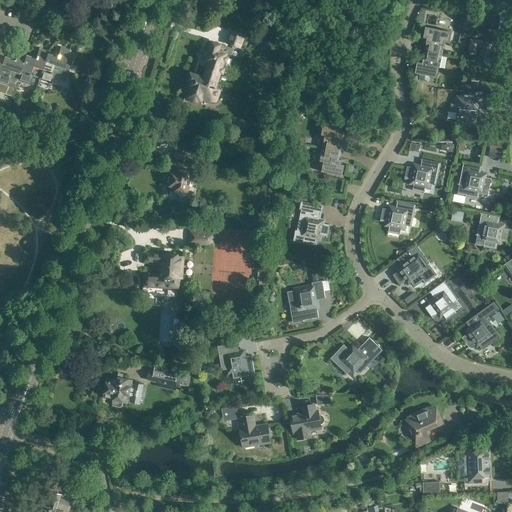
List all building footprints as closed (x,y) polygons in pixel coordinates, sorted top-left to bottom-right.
[(425,50),(443,54),(445,42),(450,43),(452,32),(426,26),(424,37),(428,37),(425,50)] [(227,43),(239,47),(243,34),(231,30),(227,43)] [(481,56),(485,56),(484,61),(486,64),(488,66),(492,66),(494,65),(496,62),(497,55),(498,55),(502,54),(503,49),(499,47),(496,47),(497,42),(469,39),(468,55),(476,56),(477,48),(485,48),(485,49),(482,49),(481,56)] [(204,78),(217,82),(227,53),(231,54),(233,50),(221,46),(221,44),(212,41),(209,51),(205,50),(203,56),(201,55),(200,59),(202,60),(201,63),(208,66),(204,77),(204,78)] [(47,54),(41,70),(38,79),(51,84),(54,74),(53,74),(53,73),(51,72),(54,65),(64,69),(70,51),(60,47),(56,58),(47,54)] [(35,59),(25,56),(20,71),(17,81),(29,86),(32,76),(31,76),(32,75),(29,74),(32,66),(41,70),(47,54),(48,52),(39,49),(35,59)] [(4,57),(0,69),(0,84),(8,87),(11,78),(10,77),(10,76),(8,76),(11,68),(20,71),(25,56),(26,53),(17,50),(13,61),(4,57)] [(443,54),(425,50),(423,63),(417,62),(415,73),(421,74),(420,79),(421,80),(428,82),(430,81),(431,76),(436,77),(438,66),(440,67),(443,54)] [(204,78),(204,77),(190,72),(187,80),(192,82),(188,97),(201,101),(202,98),(210,101),(216,101),(220,90),(215,88),(217,82),(204,78)] [(477,82),(462,80),(461,87),(477,89),(477,82)] [(277,99),(283,101),(287,88),(281,86),(277,99)] [(464,95),(464,97),(456,97),(456,105),(451,105),(451,112),(458,112),(457,123),(476,125),(477,112),(489,113),(490,100),(473,98),(473,96),(464,95)] [(324,148),(344,152),(346,138),(343,138),(345,128),(324,125),(322,136),(326,136),(324,148)] [(178,128),(178,139),(189,139),(189,128),(178,128)] [(442,144),(440,150),(452,153),(453,146),(442,144)] [(174,145),(175,159),(188,159),(187,145),(174,145)] [(491,145),(489,155),(498,157),(500,147),(491,145)] [(344,152),(324,148),(321,161),(325,162),(323,172),(344,176),(346,165),(342,164),(344,152)] [(250,158),(245,167),(253,172),(258,162),(250,158)] [(434,185),(436,185),(440,163),(421,159),(420,165),(416,164),(415,168),(407,166),(404,179),(411,180),(410,183),(413,184),(412,189),(432,193),(434,185)] [(466,195),(477,197),(478,193),(482,193),(483,190),(488,191),(491,178),(483,177),(483,174),(480,173),(481,166),(462,162),(457,184),(459,185),(457,193),(466,194),(466,195)] [(196,172),(178,169),(178,170),(172,169),(170,186),(170,187),(170,191),(187,193),(190,178),(195,179),(196,172)] [(410,226),(412,227),(416,204),(396,201),(395,207),(391,206),(391,210),(383,208),(380,221),(386,222),(385,226),(389,226),(389,231),(409,234),(410,226)] [(321,236),(327,237),(330,225),(322,224),(323,220),(320,219),(321,213),(300,209),(296,231),(298,231),(296,239),(304,241),(304,242),(316,244),(317,239),(321,240),(321,236)] [(496,243),(500,244),(501,241),(507,242),(509,229),(501,228),(502,224),(499,224),(500,217),(480,213),(476,235),(477,235),(476,244),(483,245),(483,246),(495,248),(496,243)] [(215,232),(191,231),(190,245),(213,247),(215,232)] [(400,271),(393,275),(401,286),(406,282),(408,285),(411,282),(414,286),(430,274),(425,267),(426,266),(413,248),(397,260),(401,266),(398,268),(400,271)] [(143,261),(159,262),(158,272),(157,273),(156,288),(166,289),(167,279),(173,279),(175,278),(182,278),(183,257),(177,257),(177,255),(144,253),(143,261)] [(511,259),(503,265),(511,277),(511,259)] [(321,269),(312,269),(313,280),(321,279),(321,269)] [(291,314),(292,313),(294,323),(303,321),(303,322),(304,322),(303,321),(319,318),(316,301),(326,299),(322,281),(312,283),(313,287),(287,292),(291,314)] [(443,316),(446,320),(462,308),(457,301),(458,299),(445,281),(429,293),(433,298),(430,300),(432,304),(426,308),(433,319),(438,315),(440,318),(443,316)] [(480,346),(483,350),(499,338),(494,330),(495,329),(487,318),(498,310),(494,303),(466,323),(469,328),(467,330),(469,333),(462,338),(470,348),(475,345),(477,348),(480,346)] [(499,321),(505,318),(501,310),(494,313),(499,321)] [(361,374),(383,351),(369,338),(358,350),(353,346),(349,350),(344,345),(331,359),(347,375),(348,373),(354,379),(360,373),(361,374)] [(254,375),(255,375),(251,356),(244,357),(243,351),(237,352),(236,344),(237,344),(237,343),(217,346),(217,347),(218,347),(222,370),(221,370),(221,371),(223,370),(225,378),(233,377),(233,379),(234,379),(234,378),(254,374),(254,375)] [(175,384),(180,385),(183,371),(155,365),(152,380),(160,381),(159,386),(174,389),(175,384)] [(103,397),(113,399),(112,403),(113,406),(121,407),(123,405),(124,401),(127,402),(127,400),(130,401),(130,402),(140,404),(144,385),(134,382),(134,384),(131,383),(131,381),(113,377),(113,380),(107,379),(103,397)] [(316,396),(318,406),(331,403),(330,396),(316,396)] [(293,434),(297,433),(298,440),(310,438),(309,431),(321,429),(321,425),(323,424),(324,422),(325,420),(323,417),(321,416),(319,416),(318,412),(315,412),(314,405),(302,407),(303,415),(290,417),(293,434)] [(222,409),(224,421),(238,419),(236,407),(222,409)] [(430,442),(425,430),(442,423),(435,407),(428,410),(426,408),(412,414),(414,416),(405,420),(417,447),(430,442)] [(240,418),(242,430),(240,430),(243,447),(245,447),(245,448),(254,447),(254,445),(270,442),(267,426),(254,428),(252,416),(240,418)] [(488,466),(487,461),(486,451),(479,451),(479,446),(467,447),(467,453),(459,453),(460,476),(468,476),(468,482),(480,481),(480,476),(487,476),(487,466),(488,466)] [(98,490),(88,492),(90,507),(100,506),(98,490)] [(69,511),(71,506),(69,506),(71,497),(54,492),(50,505),(53,506),(52,509),(43,507),(41,511),(69,511)]
